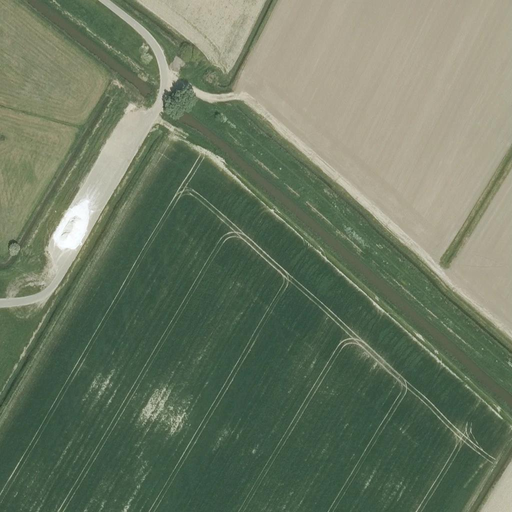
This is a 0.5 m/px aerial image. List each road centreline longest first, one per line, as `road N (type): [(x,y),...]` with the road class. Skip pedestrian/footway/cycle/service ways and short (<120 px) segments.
road 1 (track): [(207,95),(511,375)]
road 2 (track): [(207,95),(243,97),(511,337)]
road 3 (unclassified): [(0,302),(35,298),(52,286),(157,110),(161,57),(104,0)]
